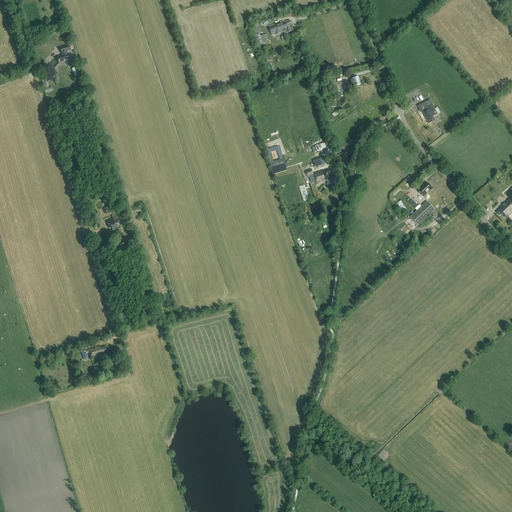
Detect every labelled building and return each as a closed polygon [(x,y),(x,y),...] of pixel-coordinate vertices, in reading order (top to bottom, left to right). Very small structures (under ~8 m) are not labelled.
[(275,35),(283,33),(283,32),(287,31),(287,33),(291,31),(289,25),(291,25),(290,21),(284,22),(284,21),(269,27),(272,36),(275,35)] [(253,26),(255,35),(263,33),(261,24),(253,26)] [(262,44),(269,42),(266,34),(260,36),(262,44)] [(59,64),(65,62),(66,63),(70,61),(68,56),(67,52),(67,51),(70,50),(68,44),(59,47),(62,55),(57,57),(59,64)] [(71,69),(74,76),(81,74),(79,66),(71,69)] [(49,88),(47,82),(49,81),(48,76),(41,78),(44,89),(49,88)] [(354,86),(360,85),(359,77),(350,79),(351,81),(349,82),(350,84),(351,83),(352,84),(353,84),(354,86)] [(323,80),(324,85),(326,85),(327,90),(344,86),(343,81),(336,83),(336,79),(329,81),(329,79),(323,80)] [(435,120),(430,112),(435,109),(433,105),(428,108),(424,101),(417,105),(420,112),(422,111),(424,115),(429,124),(435,120)] [(327,142),(317,145),(319,152),(329,148),(327,142)] [(315,159),(316,166),(326,164),(325,157),(315,159)] [(282,159),(273,162),(275,168),(284,166),(282,159)] [(329,175),(330,174),(329,170),(324,172),(323,170),(314,173),(317,184),(325,181),(330,179),(329,175)] [(427,182),(418,191),(424,197),(433,188),(427,182)] [(500,209),(497,213),(499,215),(501,214),(504,218),(505,217),(507,215),(508,216),(509,216),(511,212),(511,202),(509,199),(504,204),(503,206),(503,205),(499,208),(500,209)] [(410,209),(401,200),(397,204),(406,214),(410,209)] [(427,202),(410,217),(418,226),(435,210),(427,202)] [(85,214),(88,223),(93,221),(89,212),(85,214)] [(117,224),(119,223),(117,215),(112,217),(113,219),(106,222),(108,228),(111,227),(112,229),(118,227),(117,224)] [(87,353),(90,352),(91,357),(99,354),(100,356),(105,354),(104,352),(106,351),(105,347),(100,349),(99,348),(81,353),(84,360),(85,360),(87,360),(88,358),(87,353)] [(118,349),(112,351),(115,359),(120,357),(118,349)]
